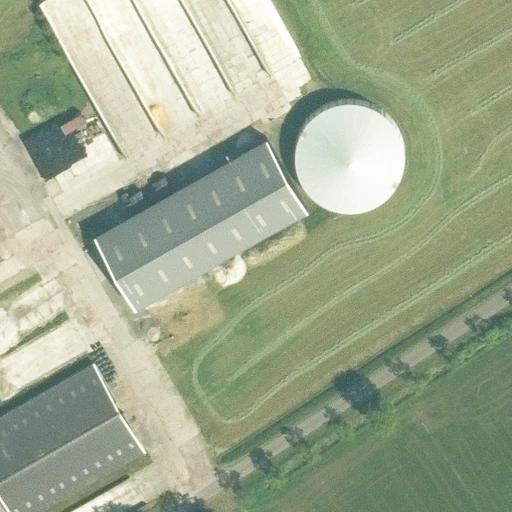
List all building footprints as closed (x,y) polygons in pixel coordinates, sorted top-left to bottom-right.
[(235,0),(49,0),(87,75),(126,56),(134,71),(175,50),(182,65),(212,50),(220,66),(259,47),(235,0)] [(312,104),(313,197),(411,195),(410,117),(356,118),(355,103),(312,104)] [(49,138),(59,153),(75,143),(64,127),(49,138)] [(134,305),(307,207),(266,133),(93,231),(134,305)] [(0,323),(0,347),(10,342),(0,323)] [(93,361),(0,414),(0,492),(11,511),(32,511),(144,447),(93,361)]
